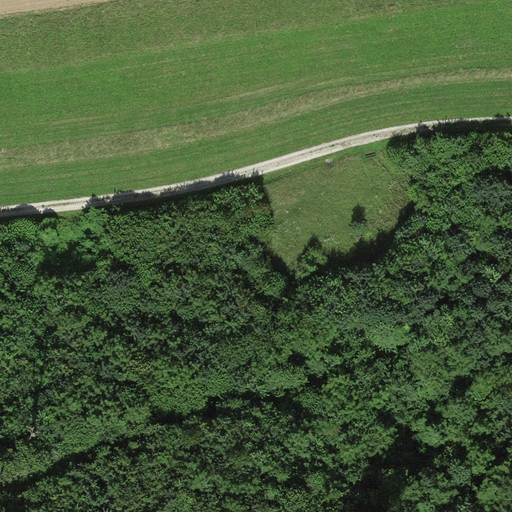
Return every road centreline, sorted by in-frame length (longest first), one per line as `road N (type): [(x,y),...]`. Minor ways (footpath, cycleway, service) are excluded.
road 1 (track): [(511,205),(422,322),(313,395),(184,445),(0,476)]
road 2 (track): [(511,120),(376,136),(176,196),(0,208)]
